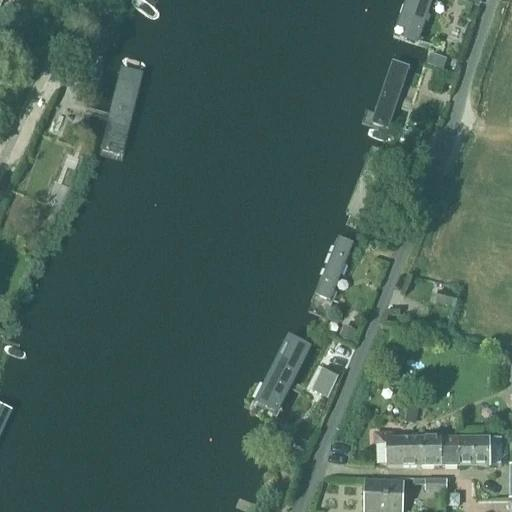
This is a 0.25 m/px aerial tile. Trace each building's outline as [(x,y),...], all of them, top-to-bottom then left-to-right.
[(0,0),(0,10),(4,0),(8,0),(14,3),(15,0),(0,0)] [(412,0),(397,41),(425,48),(439,0),(412,0)] [(432,58),(427,69),(443,74),(446,62),(432,58)] [(376,129),(397,136),(419,71),(400,68),(376,129)] [(148,79),(126,74),(105,158),(127,163),(148,79)] [(423,136),(409,132),(405,144),(419,149),(423,136)] [(349,217),(365,222),(393,150),(377,146),(349,217)] [(315,301),(330,308),(355,245),(341,239),(315,301)] [(458,297),(438,293),(436,305),(455,309),(458,297)] [(343,328),(338,340),(350,346),(356,334),(343,328)] [(292,341),(265,407),(285,415),(312,349),(292,341)] [(339,376),(330,371),(325,382),(334,386),(339,376)] [(319,380),(313,391),(327,398),(333,388),(319,380)] [(0,454),(16,414),(0,407),(0,454)] [(386,470),(421,470),(420,442),(391,442),(391,437),(385,437),(386,470)] [(459,469),(458,441),(420,442),(421,470),(459,469)] [(489,441),(458,441),(459,469),(489,469),(489,441)] [(412,483),(412,489),(424,489),(424,495),(446,495),(446,483),(412,483)] [(364,511),(401,511),(402,486),(366,484),(364,511)] [(446,497),(446,510),(459,510),(459,497),(446,497)]
